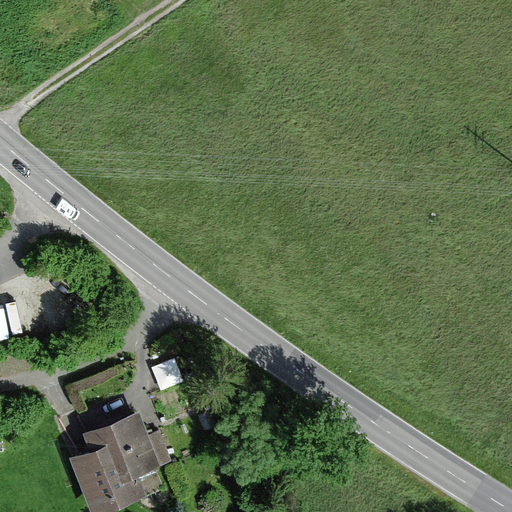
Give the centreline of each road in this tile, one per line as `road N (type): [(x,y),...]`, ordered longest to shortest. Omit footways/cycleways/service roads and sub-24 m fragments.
road 1 (secondary): [(182,286),(510,511)]
road 2 (secondary): [(0,141),(182,286)]
road 3 (track): [(0,127),(175,0)]
road 4 (residential): [(182,286),(96,354),(0,378)]
